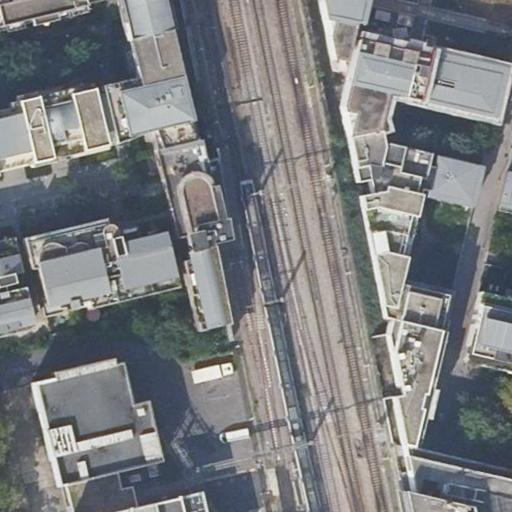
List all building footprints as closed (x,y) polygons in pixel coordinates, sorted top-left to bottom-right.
[(0,0),(0,33),(1,36),(68,14),(70,24),(91,12),(90,8),(119,0),(138,82),(85,94),(84,88),(10,105),(11,111),(0,113),(0,172),(24,167),(25,169),(117,146),(122,144),(153,124),(160,151),(199,142),(174,32),(177,31),(173,11),(170,12),(166,0),(0,0)] [(333,71),(342,73),(354,24),(361,26),(366,0),(317,0),(322,19),(329,21),(325,37),(333,71)] [(348,138),(376,133),(385,95),(492,120),(503,74),(356,39),(340,107),(342,115),(352,117),(346,139),(348,138)] [(392,445),(414,449),(437,352),(442,334),(436,333),(439,322),(444,323),(451,293),(406,282),(404,288),(397,287),(403,260),(399,259),(407,223),(412,224),(420,192),(426,193),(425,200),(471,210),(478,180),(473,179),(476,167),(435,157),(432,169),(426,167),(428,155),(385,145),(381,146),(379,132),(376,133),(348,138),(374,271),(370,291),(374,310),(370,330),(370,332),(392,445)] [(160,151),(154,153),(161,183),(169,181),(172,194),(220,182),(220,178),(217,162),(205,165),(199,142),(160,151)] [(511,174),(504,172),(492,225),(506,229),(510,215),(511,215),(511,300),(476,292),(461,357),(511,369),(511,174)] [(195,334),(227,328),(210,245),(228,241),(224,210),(214,212),(215,217),(179,226),(185,255),(177,258),(183,279),(188,278),(194,304),(188,305),(195,334)] [(77,229),(22,242),(29,272),(34,271),(43,310),(63,305),(65,313),(72,311),(70,303),(90,298),(93,309),(175,290),(162,237),(136,243),(137,245),(120,249),(118,240),(116,240),(114,234),(113,232),(112,230),(111,229),(109,228),(107,228),(105,228),(103,228),(78,234),(77,229)] [(0,322),(28,315),(13,252),(0,255),(0,322)] [(48,444),(58,486),(63,485),(117,472),(161,462),(146,401),(131,404),(121,363),(113,365),(111,358),(50,373),(52,380),(31,385),(45,445),(48,444)] [(511,511),(511,472),(414,449),(392,445),(391,444),(404,511),(511,511)] [(63,485),(70,511),(124,511),(138,509),(132,486),(122,488),(117,472),(63,485)] [(201,511),(197,494),(138,509),(124,511),(201,511)]
